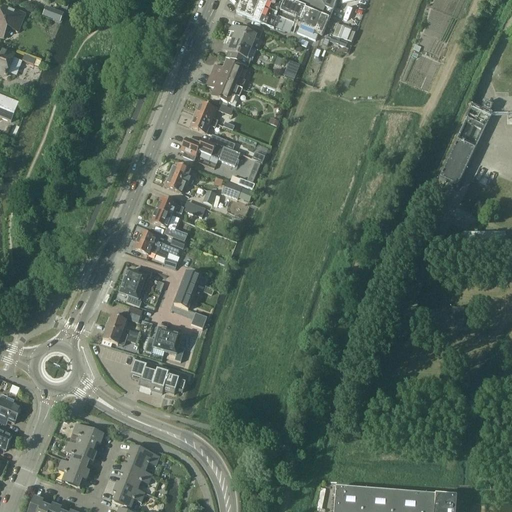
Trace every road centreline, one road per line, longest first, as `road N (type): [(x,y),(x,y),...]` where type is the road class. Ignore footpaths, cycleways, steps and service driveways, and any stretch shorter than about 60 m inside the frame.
road 1 (track): [(479,0),(366,243),(299,439),(287,448)]
road 2 (tertiary): [(85,304),(214,0)]
road 3 (tertiary): [(227,511),(203,452),(109,407)]
